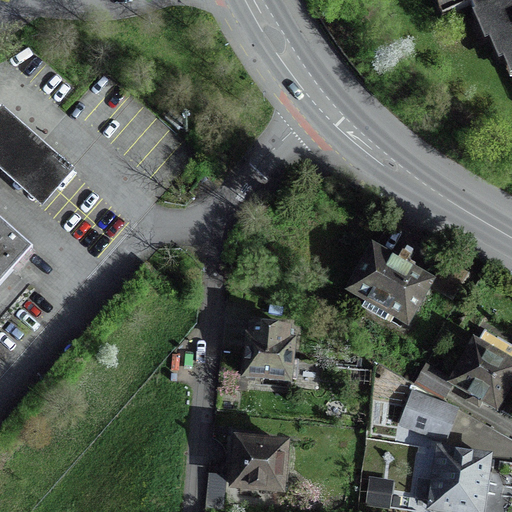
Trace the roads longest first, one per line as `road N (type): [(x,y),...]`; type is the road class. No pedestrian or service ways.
road 1 (residential): [(312,103),(245,177),(222,218),(191,511)]
road 2 (primary): [(413,183),(312,103)]
road 3 (primary): [(312,103),(244,0)]
